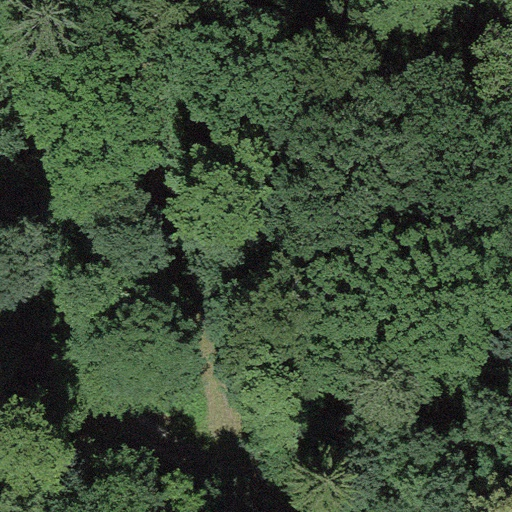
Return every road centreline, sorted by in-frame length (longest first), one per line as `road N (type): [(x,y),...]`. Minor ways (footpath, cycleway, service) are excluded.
road 1 (track): [(234,511),(139,0)]
road 2 (track): [(0,358),(215,511)]
